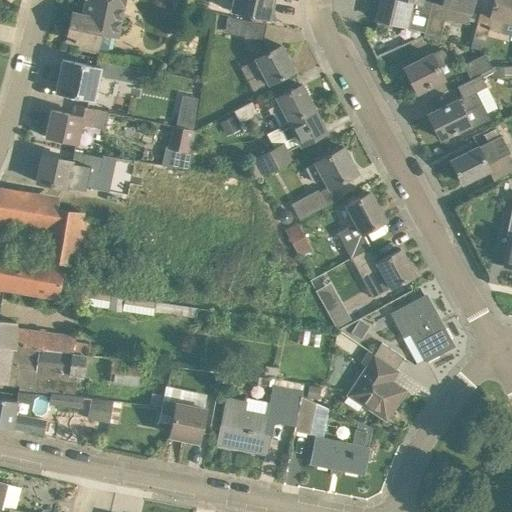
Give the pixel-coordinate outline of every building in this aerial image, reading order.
[(120,38),(123,25),(121,25),(126,0),(86,0),(83,16),(72,14),(69,28),(66,30),(65,35),(66,38),(66,40),(80,44),(80,47),(108,54),(112,36),(120,38)] [(208,0),(208,5),(230,10),(230,12),(267,20),(271,0),(208,0)] [(428,17),(431,3),(422,1),(422,0),(380,0),(375,20),(408,28),(412,13),(428,17)] [(431,3),(428,17),(423,35),(423,37),(439,41),(444,19),(468,25),(473,0),(442,0),(441,5),(431,3)] [(478,13),(478,15),(470,48),(482,51),(488,30),(500,33),(503,20),(511,22),(511,0),(493,0),(490,16),(478,13)] [(266,25),(248,21),(241,20),(230,18),(227,33),(262,41),(266,25)] [(255,59),(255,60),(241,68),(247,81),(253,91),(268,84),(293,71),(280,46),(255,59)] [(430,55),(403,68),(416,93),(443,80),(443,79),(453,74),(441,50),(430,55)] [(470,80),(491,69),(484,55),(463,65),(470,80)] [(62,60),(55,93),(93,101),(99,76),(134,83),(138,68),(97,59),(96,67),(62,60)] [(489,119),(481,103),(475,92),(486,87),(480,75),(456,87),(462,98),(457,101),(456,100),(427,115),(439,139),(468,125),(470,129),(489,119)] [(281,108),(288,122),(313,109),(301,85),(276,98),(264,104),(269,114),(281,108)] [(251,102),(233,111),(239,123),(257,114),(251,102)] [(107,113),(102,111),(76,106),(73,116),(51,111),(45,138),(76,144),(80,124),(92,127),(92,126),(103,129),(107,113)] [(300,146),(308,142),(325,133),(313,109),(288,122),(278,127),(285,142),(295,136),(300,146)] [(171,126),(167,148),(189,153),(194,131),(171,126)] [(462,184),(487,171),(494,183),(511,172),(511,165),(507,155),(510,154),(500,136),(477,147),(450,161),(462,184)] [(328,188),(339,183),(356,173),(343,148),(314,163),(315,163),(305,169),(313,183),(323,178),(328,188)] [(256,159),(257,163),(264,175),(290,161),(284,149),(278,152),(276,149),(256,159)] [(36,182),(66,189),(81,192),(85,173),(99,176),(102,158),(81,154),(78,166),(71,165),(72,162),(42,155),(36,182)] [(326,206),(319,192),(318,190),(291,204),(299,221),(326,206)] [(55,202),(0,192),(0,219),(49,227),(43,261),(72,266),(73,264),(84,266),(86,250),(76,248),(82,214),(53,210),(55,202)] [(350,258),(369,248),(362,234),(385,221),(369,193),(332,213),(342,231),(336,233),(350,258)] [(506,247),(502,267),(511,268),(511,221),(509,236),(506,247)] [(400,250),(383,259),(377,262),(369,248),(350,258),(362,281),(381,271),(390,288),(414,275),(400,250)] [(55,297),(61,268),(0,256),(0,287),(3,288),(55,297)] [(411,332),(416,343),(426,360),(438,354),(436,350),(450,342),(425,296),(391,314),(404,336),(411,332)] [(341,305),(327,313),(335,328),(350,320),(341,305)] [(0,346),(11,349),(12,345),(86,356),(89,356),(90,345),(73,342),(74,337),(14,329),(15,322),(0,319),(0,346)] [(373,356),(390,367),(395,370),(403,358),(381,344),(373,356)] [(18,390),(51,394),(74,396),(76,377),(81,378),(83,378),(86,356),(12,345),(11,349),(0,346),(0,383),(13,386),(19,387),(18,390)] [(347,396),(369,410),(385,421),(405,391),(384,376),(390,367),(373,356),(368,353),(361,364),(366,367),(347,396)] [(116,358),(110,378),(137,385),(142,365),(116,358)] [(301,392),(289,389),(273,386),(267,416),(243,412),(244,402),(226,398),(217,445),(231,448),(232,444),(239,445),(239,448),(265,453),(272,419),(295,423),(300,397),(301,392)] [(17,401),(15,401),(0,397),(0,426),(11,429),(11,428),(43,435),(46,421),(14,415),(17,401)] [(90,397),(86,419),(108,423),(112,401),(90,397)] [(294,432),(309,435),(315,404),(300,397),(295,423),(294,432)] [(175,404),(173,416),(169,436),(198,442),(204,410),(175,404)] [(310,464),(341,470),(363,475),(365,462),(369,461),(371,451),(368,450),(368,448),(315,438),(310,464)]
